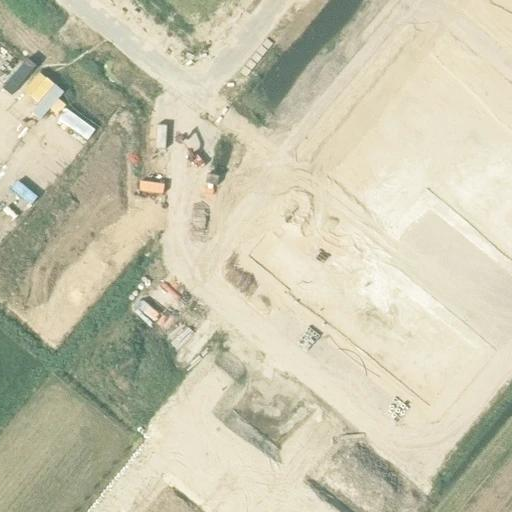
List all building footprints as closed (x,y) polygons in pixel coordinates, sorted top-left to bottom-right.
[(168,0),(162,8),(206,45),(237,8),(233,5),(236,0),(168,0)] [(402,41),(389,58),(417,81),(431,65),(402,41)] [(389,58),(376,73),(404,97),(417,81),(389,58)] [(376,73),(363,89),(391,113),(404,97),(376,73)] [(363,89),(349,105),(383,132),(379,128),(391,113),(363,89)] [(443,92),(438,98),(447,106),(453,100),(443,92)] [(465,99),(441,128),(458,141),(482,111),(467,99),(466,100),(465,99)] [(354,109),(341,125),(370,148),(383,132),(349,105),(354,109)] [(430,108),(425,114),(434,122),(440,116),(430,108)] [(482,111),(458,141),(474,154),(497,125),(482,113),(483,112),(482,111)] [(425,114),(420,120),(429,128),(434,122),(425,114)] [(341,125),(328,140),(357,164),(370,148),(341,125)] [(511,137),(497,125),(474,154),(489,167),(511,139),(511,137)] [(404,139),(399,146),(408,154),(414,147),(404,139)] [(511,139),(489,167),(505,180),(501,184),(501,185),(511,171),(511,139)] [(328,140),(314,157),(343,181),(357,164),(328,140)] [(399,146),(393,152),(403,160),(408,154),(399,146)] [(378,171),(373,177),(382,185),(387,179),(378,171)] [(511,171),(501,185),(511,193),(511,171)] [(420,174),(412,183),(419,188),(427,179),(420,174)] [(373,177),(367,184),(377,192),(382,185),(373,177)] [(427,179),(419,188),(425,194),(433,184),(427,179)] [(452,199),(444,209),(450,214),(458,205),(452,199)] [(458,205),(450,214),(457,220),(464,210),(458,205)] [(484,226),(476,235),(482,241),(490,231),(484,226)] [(490,231),(482,241),(488,246),(496,236),(490,231)] [(400,284),(392,294),(399,299),(407,290),(400,284)] [(407,290),(399,299),(405,304),(413,295),(407,290)] [(367,304),(343,333),(344,334),(343,335),(359,348),(383,318),(367,304)] [(426,306),(418,315),(425,321),(433,311),(426,306)] [(433,311),(425,321),(431,326),(439,316),(433,311)] [(383,318),(359,348),(360,348),(360,347),(373,357),(396,329),(383,318)] [(452,327),(444,337),(451,342),(459,332),(452,327)] [(396,329),(373,357),(386,368),(409,339),(396,329)] [(459,332),(451,342),(457,347),(465,338),(459,332)] [(409,339),(386,368),(398,379),(422,350),(409,339)] [(422,350),(398,379),(411,389),(410,390),(411,390),(435,361),(422,350)] [(435,361),(411,390),(427,404),(452,375),(435,361)] [(181,466),(173,476),(180,481),(188,471),(181,466)] [(188,471),(180,481),(186,487),(195,477),(188,471)] [(214,493),(206,503),(212,508),(221,498),(214,493)] [(221,498),(212,508),(216,511),(220,511),(227,504),(221,498)]
